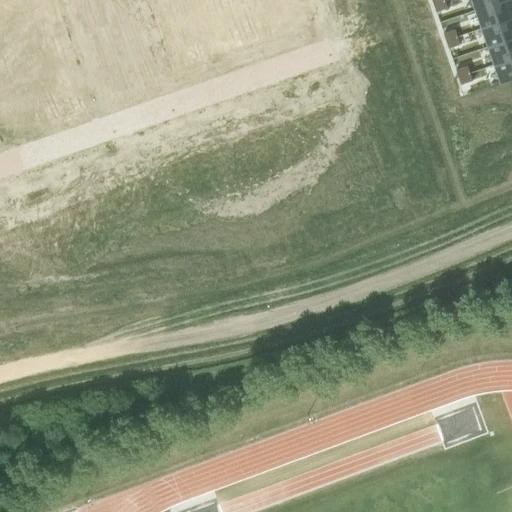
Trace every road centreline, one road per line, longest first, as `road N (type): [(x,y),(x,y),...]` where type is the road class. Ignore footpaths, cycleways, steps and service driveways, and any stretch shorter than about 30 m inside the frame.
road 1 (track): [(511,223),(341,292),(0,373)]
road 2 (residential): [(180,103),(332,47),(314,0)]
road 3 (residential): [(64,0),(112,129)]
